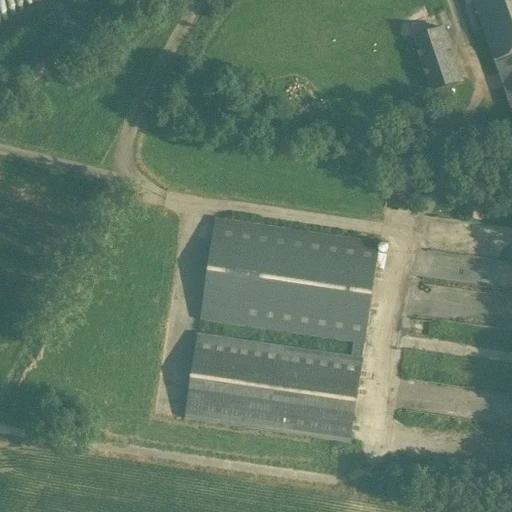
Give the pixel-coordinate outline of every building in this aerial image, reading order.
[(511,114),(511,0),(472,0),(494,61),(511,114)] [(462,81),(446,33),(444,27),(412,37),(430,92),(462,81)] [(464,218),(482,221),(486,195),(469,192),(464,218)] [(216,218),(200,320),(353,343),(351,357),(198,334),(186,419),(351,444),(363,358),(362,358),(364,344),(365,345),(380,243),(216,218)] [(413,280),(412,280),(409,312),(431,314),(432,306),(442,307),(442,303),(449,304),(448,315),(459,316),(464,275),(466,275),(469,254),(417,248),(413,280)] [(511,319),(511,264),(489,265),(489,270),(473,270),(473,285),(493,285),(493,319),(511,319)] [(511,420),(511,394),(470,388),(403,377),(398,403),(453,413),(456,397),(497,404),(494,418),(511,420)]
